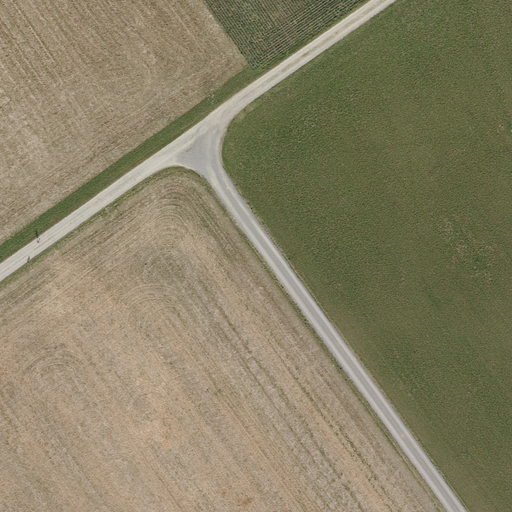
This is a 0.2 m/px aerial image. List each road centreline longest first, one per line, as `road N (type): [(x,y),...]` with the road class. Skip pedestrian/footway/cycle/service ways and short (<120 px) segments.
road 1 (track): [(216,141),(471,511)]
road 2 (track): [(0,289),(216,141)]
road 3 (track): [(216,141),(407,0)]
